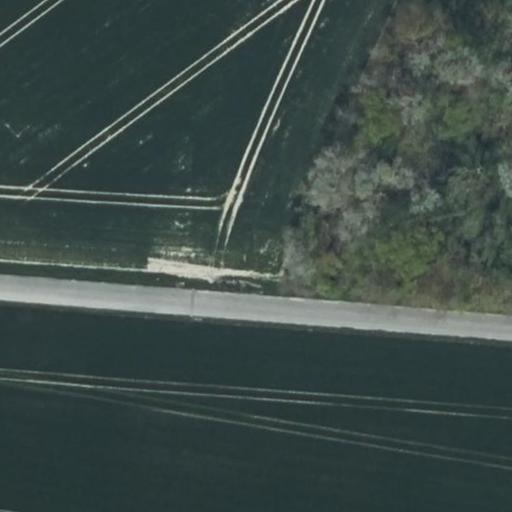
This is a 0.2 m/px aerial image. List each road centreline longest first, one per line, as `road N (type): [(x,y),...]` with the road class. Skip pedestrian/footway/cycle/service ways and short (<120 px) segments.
road 1 (tertiary): [(511,336),(228,302),(0,287)]
road 2 (track): [(322,0),(228,302)]
